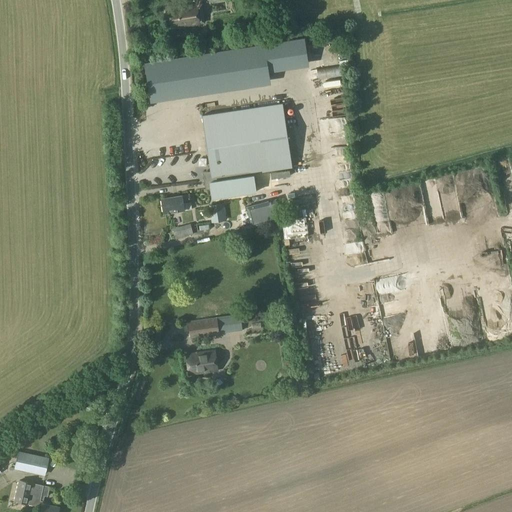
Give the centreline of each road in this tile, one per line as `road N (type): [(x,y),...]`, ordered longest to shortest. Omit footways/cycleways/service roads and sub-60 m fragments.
road 1 (unclassified): [(89,511),(134,356),(136,316),(114,0)]
road 2 (unknown): [(129,138),(209,94),(280,84),(303,105),(324,214),(341,246),(365,256),(451,232)]
